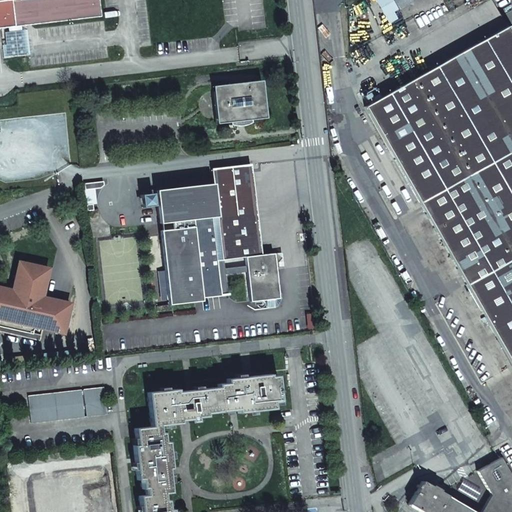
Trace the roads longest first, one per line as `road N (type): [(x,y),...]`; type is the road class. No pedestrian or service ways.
road 1 (tertiary): [(356,511),(296,0)]
road 2 (unknown): [(29,511),(28,483),(47,473),(88,472),(96,501)]
